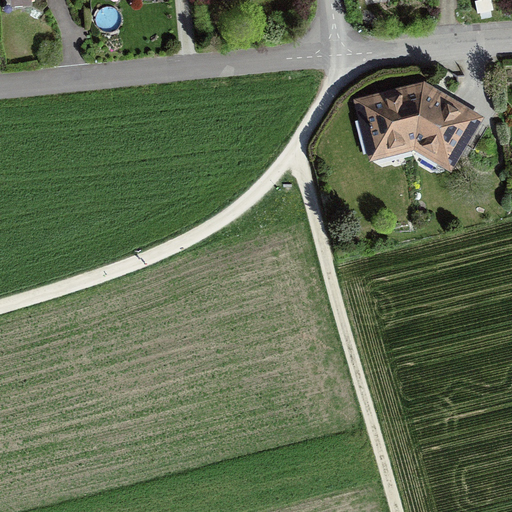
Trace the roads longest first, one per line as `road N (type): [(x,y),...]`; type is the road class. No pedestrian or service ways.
road 1 (track): [(336,51),(328,93),(292,149),(258,191),(218,222),(167,249),(0,307)]
road 2 (track): [(292,149),(393,511)]
road 3 (residential): [(0,88),(336,51)]
road 4 (residential): [(336,51),(511,38)]
